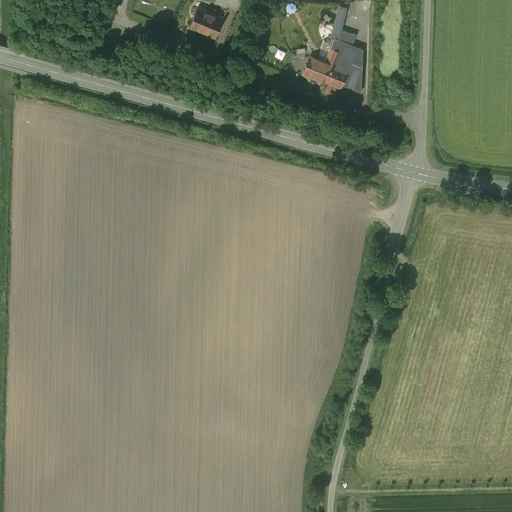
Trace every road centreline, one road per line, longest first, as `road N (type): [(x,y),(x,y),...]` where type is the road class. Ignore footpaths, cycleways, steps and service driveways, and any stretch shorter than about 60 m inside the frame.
road 1 (tertiary): [(416,175),(0,54)]
road 2 (unclassified): [(330,511),(416,175)]
road 3 (unclassified): [(424,120),(349,113),(120,16)]
road 4 (unclassified): [(424,120),(428,0)]
